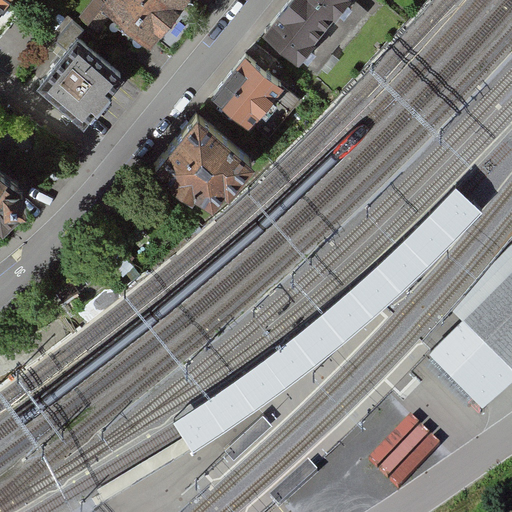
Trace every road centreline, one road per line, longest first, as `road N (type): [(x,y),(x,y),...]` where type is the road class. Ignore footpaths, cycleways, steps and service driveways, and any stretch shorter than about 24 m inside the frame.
road 1 (residential): [(255,0),(119,165)]
road 2 (residential): [(119,165),(0,284)]
road 3 (residential): [(0,88),(119,165)]
road 4 (residential): [(511,432),(397,511)]
